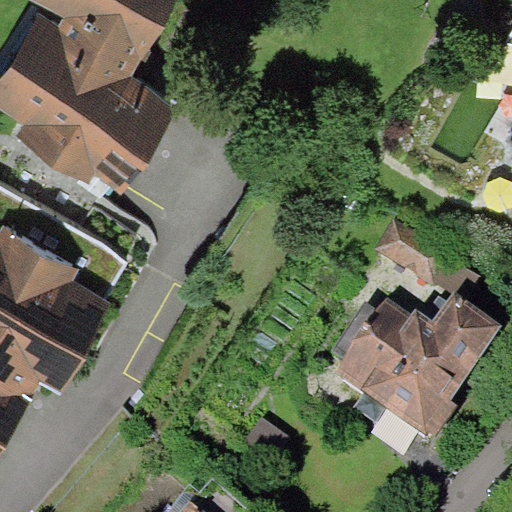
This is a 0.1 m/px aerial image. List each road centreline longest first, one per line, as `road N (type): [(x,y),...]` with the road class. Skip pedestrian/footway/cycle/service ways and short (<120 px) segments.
road 1 (residential): [(0,507),(37,469),(191,159)]
road 2 (residential): [(424,511),(511,405)]
